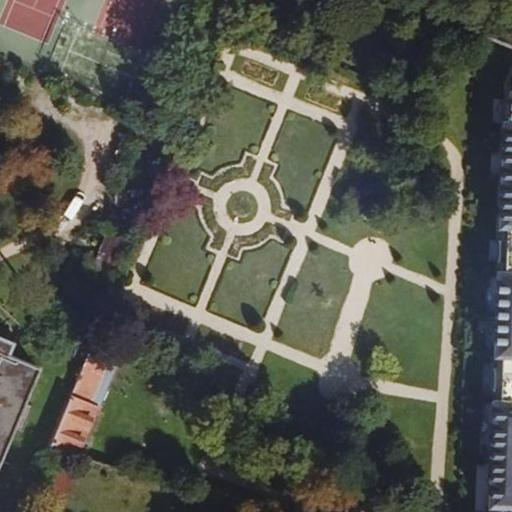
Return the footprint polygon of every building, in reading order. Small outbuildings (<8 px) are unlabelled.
[(0,0),(0,44),(53,64),(77,0),(0,0)] [(76,23),(67,48),(103,61),(113,36),(76,23)] [(495,404),(491,509),(511,510),(511,75),(508,85),(511,86),(511,91),(511,95),(510,125),(505,124),(501,230),(508,230),(506,276),(499,275),(496,358),(503,358),(502,404),(495,404)] [(0,511),(0,477),(20,430),(29,434),(39,408),(30,405),(45,370),(14,357),(18,344),(0,336),(0,511)] [(120,357),(94,346),(51,449),(78,458),(120,357)] [(122,471),(183,489),(189,469),(128,451),(122,471)]
